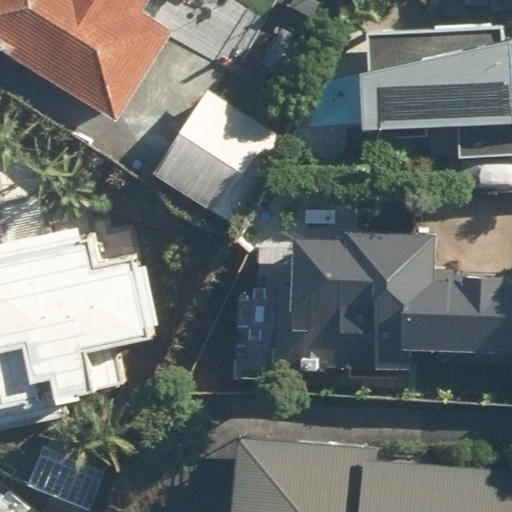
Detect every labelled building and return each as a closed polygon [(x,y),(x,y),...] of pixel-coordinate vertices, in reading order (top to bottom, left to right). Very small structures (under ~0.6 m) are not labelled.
[(0,0),(0,38),(120,115),(172,34),(144,16),(154,0),(180,0),(189,6),(192,0),(0,0)] [(511,30),(364,29),(363,125),(460,127),(460,150),(511,150),(511,30)] [(90,273),(70,204),(0,223),(0,418),(123,383),(113,345),(154,334),(133,260),(90,273)] [(408,360),(409,345),(480,348),(478,388),(511,389),(511,276),(428,272),(430,233),(348,230),(347,245),(284,242),(278,354),(408,360)] [(511,511),(511,468),(373,459),(375,437),(239,427),(233,511),(511,511)] [(0,511),(36,511),(0,479),(0,511)]
